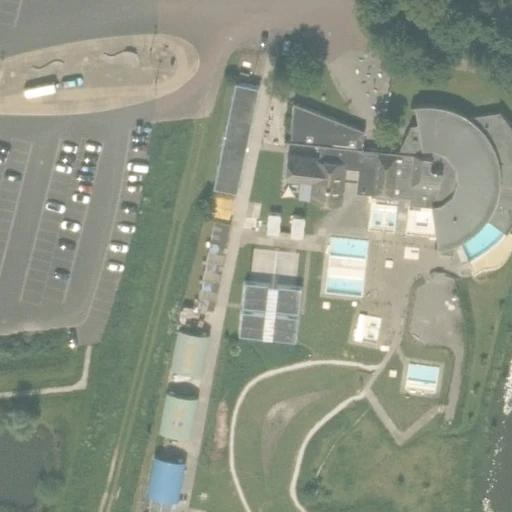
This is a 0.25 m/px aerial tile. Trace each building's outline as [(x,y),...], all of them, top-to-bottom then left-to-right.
[(258,86),(235,82),(213,186),(236,191),(258,86)] [(391,198),(392,195),(409,197),(408,203),(430,205),(437,246),(439,246),(439,252),(446,253),(454,254),(454,242),(459,240),(467,235),(475,228),(481,223),(485,218),(506,232),(510,227),(511,222),(511,129),(510,126),(508,122),(499,111),(469,115),(466,113),(459,109),(451,106),(443,103),(436,102),(428,102),(413,103),(416,120),(416,123),(409,124),(402,141),(397,152),(360,149),(362,138),(363,137),(363,130),(292,101),(289,130),(290,130),(289,141),(319,144),(318,157),(287,154),(284,180),(300,181),(298,198),(308,199),(341,203),(345,167),(357,169),(354,191),(371,193),(371,195),(391,198)] [(214,193),(211,213),(235,217),(239,198),(214,193)] [(227,242),(230,223),(214,220),(210,239),(227,242)] [(294,262),(256,257),(253,281),(291,286),(294,262)] [(268,284),(244,281),(242,305),(265,307),(268,284)] [(300,288),(276,285),(274,308),(298,310),(300,288)] [(264,313),(241,310),(239,334),(261,337),(264,313)] [(297,316),(274,314),(271,337),(295,340),(297,316)] [(209,334),(177,328),(170,368),(202,373),(209,334)] [(197,397),(165,391),(158,431),(190,436),(197,397)] [(154,454),(147,495),(177,500),(184,460),(154,454)]
